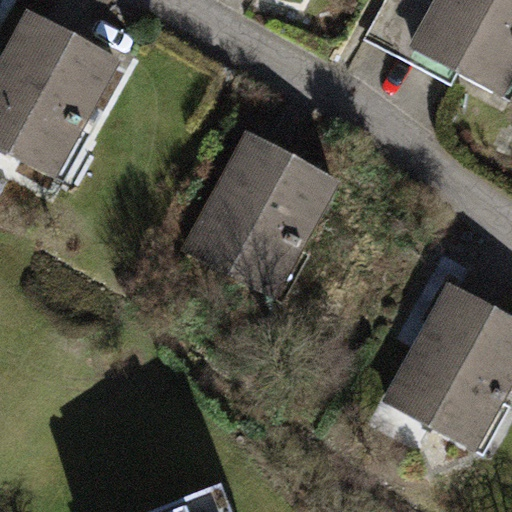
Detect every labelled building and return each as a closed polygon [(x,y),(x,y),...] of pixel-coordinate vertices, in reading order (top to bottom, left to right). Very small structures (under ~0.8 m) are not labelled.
[(511,100),(511,0),(441,0),(410,59),(506,111),(511,100)] [(122,75),(28,22),(0,72),(0,158),(57,191),(122,75)] [(344,194),(249,141),(185,256),(280,309),(344,194)] [(511,405),(511,328),(451,294),(385,410),(479,463),(511,405)] [(235,511),(230,496),(187,511),(235,511)]
